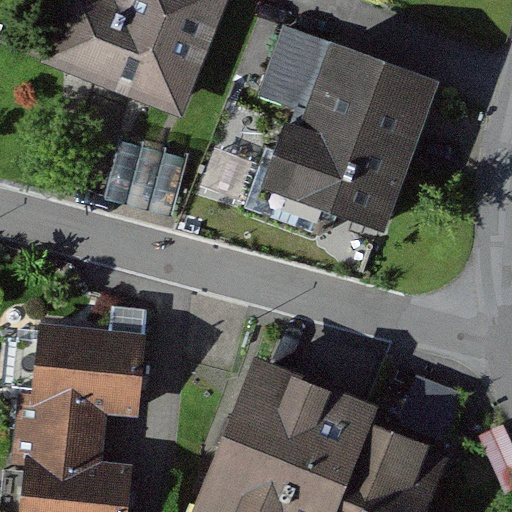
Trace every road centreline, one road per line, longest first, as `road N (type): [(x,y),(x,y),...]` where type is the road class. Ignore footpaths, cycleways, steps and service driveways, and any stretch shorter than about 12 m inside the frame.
road 1 (residential): [(0,214),(501,345)]
road 2 (residential): [(501,345),(503,178),(511,146)]
road 3 (unknown): [(331,0),(511,70)]
